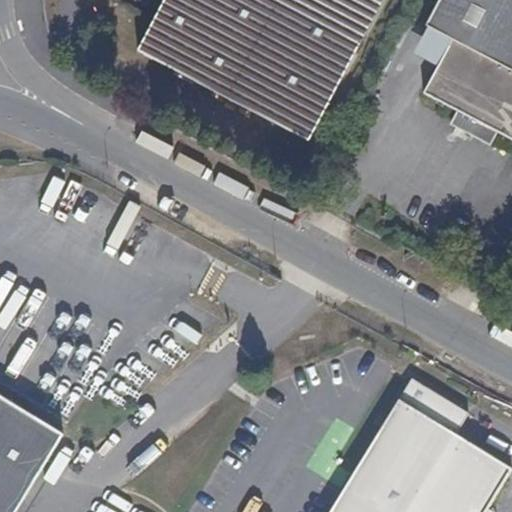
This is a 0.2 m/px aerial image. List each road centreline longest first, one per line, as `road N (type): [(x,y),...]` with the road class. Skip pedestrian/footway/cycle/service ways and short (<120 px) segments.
road 1 (unclassified): [(511,370),(103,146)]
road 2 (unknown): [(0,239),(295,301)]
road 3 (unclassified): [(103,146),(31,84),(0,14)]
